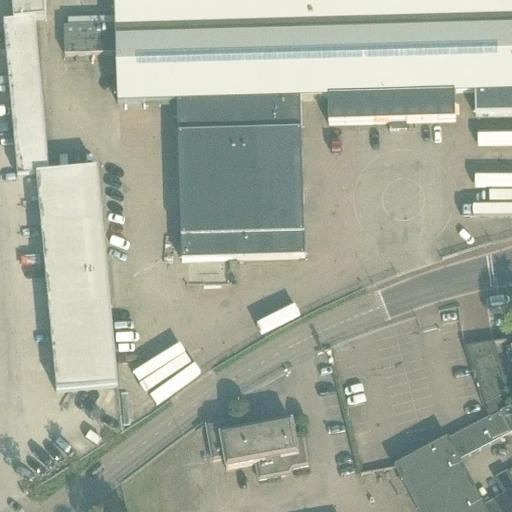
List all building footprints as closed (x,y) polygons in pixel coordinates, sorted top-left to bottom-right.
[(44,0),(11,0),(14,23),(35,21),(35,22),(45,21),(44,0)] [(511,0),(115,0),(116,24),(64,25),(65,54),(117,53),(118,103),(177,101),(181,262),(304,259),(301,98),(328,98),(328,125),(389,124),(389,132),(406,132),(406,124),(455,123),(454,95),(476,95),(476,114),(475,114),(475,119),(511,117),(511,0)] [(3,24),(6,56),(38,53),(35,22),(35,21),(14,23),(3,24)] [(41,84),(38,53),(6,56),(8,87),(41,84)] [(43,115),(41,84),(8,87),(11,118),(43,115)] [(46,145),(43,115),(11,118),(14,148),(46,145)] [(49,176),(46,145),(14,148),(17,179),(36,177),(36,178),(49,177),(49,176)] [(98,172),(49,176),(49,177),(36,178),(38,205),(100,200),(98,172)] [(103,227),(100,200),(38,205),(41,232),(103,227)] [(105,254),(103,227),(41,232),(43,259),(105,254)] [(108,280),(105,254),(43,259),(46,286),(108,280)] [(110,307),(108,280),(46,286),(48,313),(110,307)] [(113,334),(110,307),(48,313),(51,340),(113,334)] [(115,361),(113,334),(51,340),(53,367),(115,361)] [(465,349),(485,407),(502,397),(506,379),(500,363),(494,345),(465,349)] [(177,375),(185,370),(179,360),(124,392),(139,417),(185,390),(177,375)] [(118,389),(115,361),(53,367),(56,395),(118,389)] [(511,408),(506,411),(490,420),(448,442),(459,463),(470,458),(480,452),(491,447),(501,442),(511,436),(511,435),(511,408)] [(259,481),(283,477),(289,476),(292,471),(308,468),(304,444),(299,439),(295,440),(292,423),(275,426),(275,429),(259,432),(259,429),(240,432),(239,427),(232,422),(207,427),(213,462),(224,459),(226,470),(256,465),(259,481)] [(475,491),(459,463),(448,442),(394,470),(417,511),(486,511),(484,508),(475,491)] [(495,480),(504,497),(511,511),(511,482),(507,474),(495,480)] [(511,511),(504,497),(484,508),(486,511),(511,511)]
